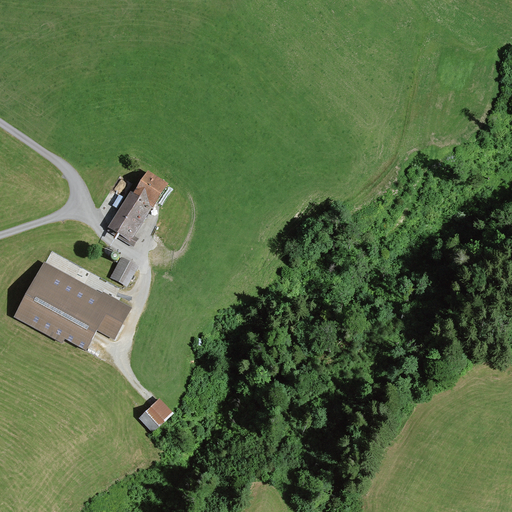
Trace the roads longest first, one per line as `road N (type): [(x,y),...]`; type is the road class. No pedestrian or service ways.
road 1 (track): [(77,203),(147,271),(123,356),(147,396)]
road 2 (unclassified): [(0,121),(65,166),(77,190),(70,213)]
